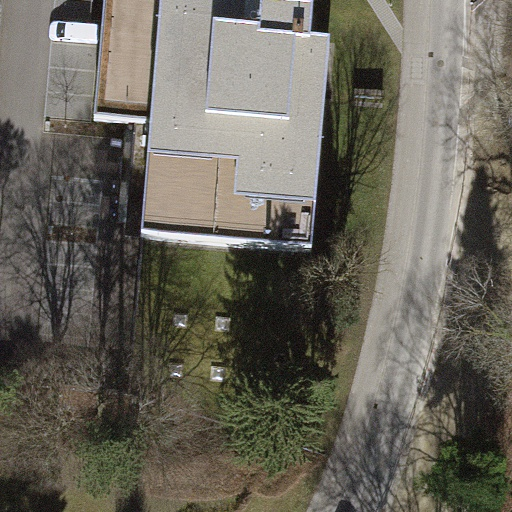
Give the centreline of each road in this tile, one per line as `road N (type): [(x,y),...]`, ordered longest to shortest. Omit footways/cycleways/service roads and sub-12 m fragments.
road 1 (secondary): [(371,511),(421,349),(457,144),(459,0)]
road 2 (unknown): [(80,0),(66,305)]
